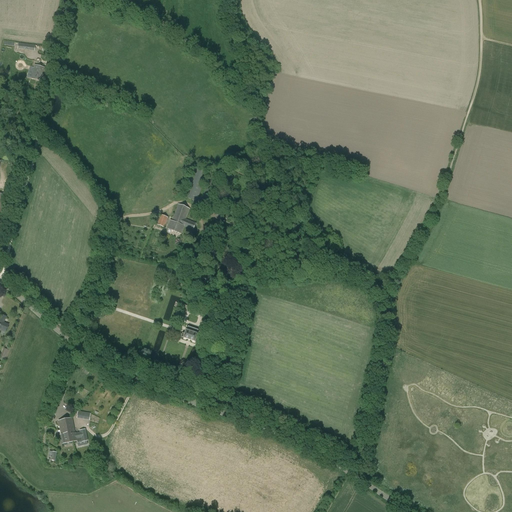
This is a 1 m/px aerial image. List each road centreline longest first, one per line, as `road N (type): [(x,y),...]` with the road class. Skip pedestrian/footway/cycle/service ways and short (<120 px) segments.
road 1 (unclassified): [(411,511),(289,438),(97,360),(0,280)]
road 2 (track): [(0,277),(54,43)]
